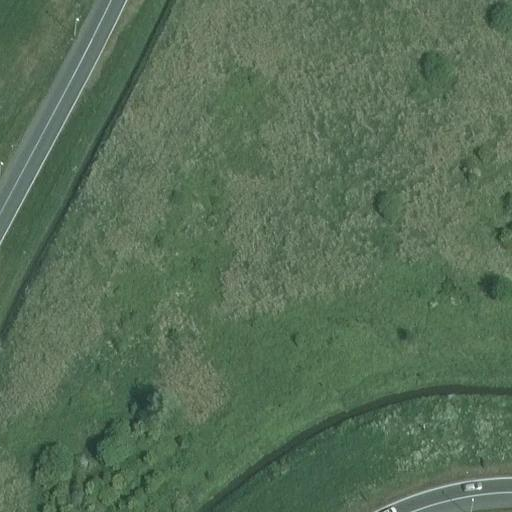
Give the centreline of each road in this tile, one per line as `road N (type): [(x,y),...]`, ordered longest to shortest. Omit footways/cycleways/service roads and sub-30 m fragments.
road 1 (motorway): [(117,0),(0,227)]
road 2 (motorway): [(394,511),(511,484)]
